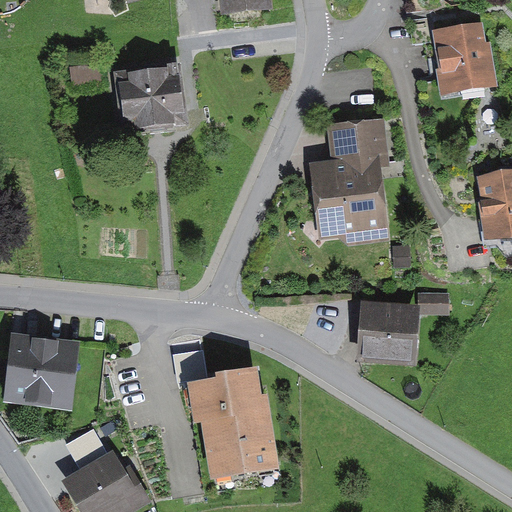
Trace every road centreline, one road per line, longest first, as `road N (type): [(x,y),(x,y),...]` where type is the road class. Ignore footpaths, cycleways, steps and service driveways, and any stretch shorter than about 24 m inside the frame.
road 1 (unclassified): [(511,484),(298,349),(212,317)]
road 2 (residential): [(318,38),(305,96),(212,317)]
road 3 (residential): [(367,25),(398,67),(424,180),(457,239)]
road 4 (unclassified): [(212,317),(0,298)]
